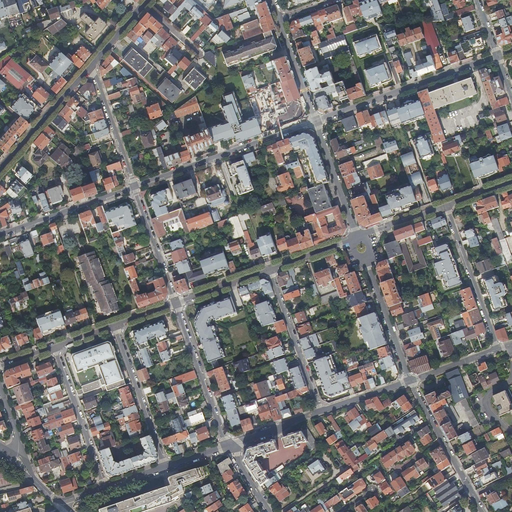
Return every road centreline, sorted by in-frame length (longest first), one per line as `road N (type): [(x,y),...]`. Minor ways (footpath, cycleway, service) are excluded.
road 1 (residential): [(133,186),(315,120)]
road 2 (residential): [(315,120),(497,55)]
road 3 (residential): [(175,302),(227,445)]
road 4 (residential): [(445,207),(497,349)]
road 5 (residential): [(321,410),(269,268)]
road 6 (residential): [(165,466),(114,325)]
road 7 (residential): [(54,346),(104,487)]
road 8 (residential): [(0,234),(133,186)]
road 9 (residential): [(89,65),(0,168)]
road 10 (residential): [(409,380),(365,259)]
road 11 (residential): [(89,65),(133,186)]
road 12 (residential): [(315,120),(357,238)]
road 13 (residential): [(133,186),(175,302)]
